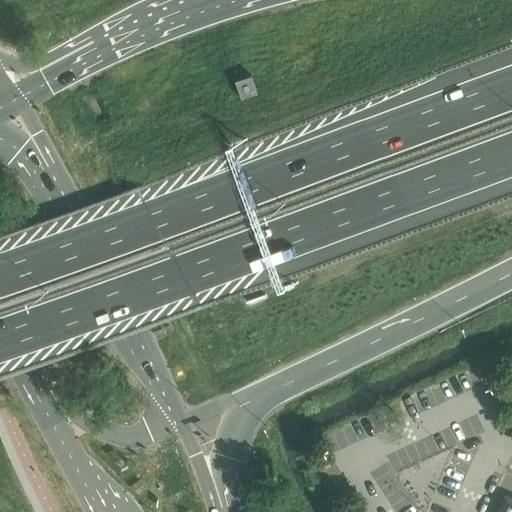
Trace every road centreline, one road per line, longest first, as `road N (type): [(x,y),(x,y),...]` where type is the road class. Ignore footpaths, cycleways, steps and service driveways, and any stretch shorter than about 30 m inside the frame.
road 1 (motorway): [(511,89),(0,275)]
road 2 (motorway): [(0,339),(511,155)]
road 3 (secondary): [(182,422),(10,103)]
road 4 (motorway): [(273,388),(511,273)]
road 5 (motorway): [(37,400),(128,437),(182,422)]
road 6 (motorway): [(221,505),(238,429),(273,388)]
road 7 (secondary): [(37,400),(99,511)]
road 8 (motorway): [(210,0),(96,48)]
